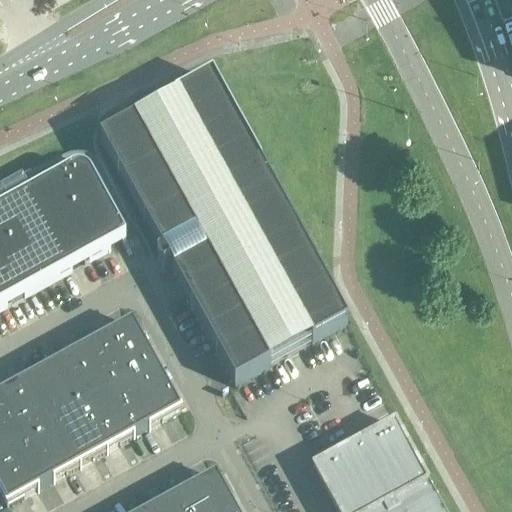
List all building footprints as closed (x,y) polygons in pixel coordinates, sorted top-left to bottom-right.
[(347,328),(212,82),(177,101),(177,102),(135,125),(135,124),(99,144),(162,257),(202,235),(208,246),(181,261),(184,265),(183,265),(185,269),(172,276),(185,299),(235,390),(270,370),(270,369),(311,347),(312,347),(347,328)] [(0,312),(126,244),(91,181),(91,180),(90,179),(88,177),(87,176),(85,175),(83,174),(80,174),(78,174),(76,174),(73,174),(71,175),(29,198),(23,186),(0,198),(0,312)] [(102,384),(149,358),(132,328),(102,344),(101,344),(97,346),(96,343),(87,348),(89,351),(85,353),(102,384)] [(109,397),(102,384),(85,353),(59,368),(83,411),(109,397)] [(117,410),(163,384),(149,358),(102,384),(109,397),(117,410)] [(83,411),(59,368),(32,382),(56,426),(83,411)] [(56,426),(32,382),(6,397),(22,427),(30,440),(56,426)] [(133,441),(180,415),(163,384),(117,410),(133,441)] [(0,439),(22,427),(6,397),(0,399),(0,439)] [(133,441),(117,410),(109,397),(83,411),(107,455),(133,441)] [(107,455),(83,411),(56,426),(80,470),(107,455)] [(80,470),(56,426),(30,440),(37,454),(54,484),(80,470)] [(0,473),(37,454),(30,440),(22,427),(0,439),(0,473)] [(441,511),(395,427),(318,470),(313,472),(334,511),(441,511)] [(54,484),(37,454),(0,473),(0,497),(7,510),(54,484)] [(172,511),(230,511),(232,511),(216,480),(185,497),(185,496),(181,499),(179,496),(170,500),(172,503),(169,505),(169,506),(172,511)]
